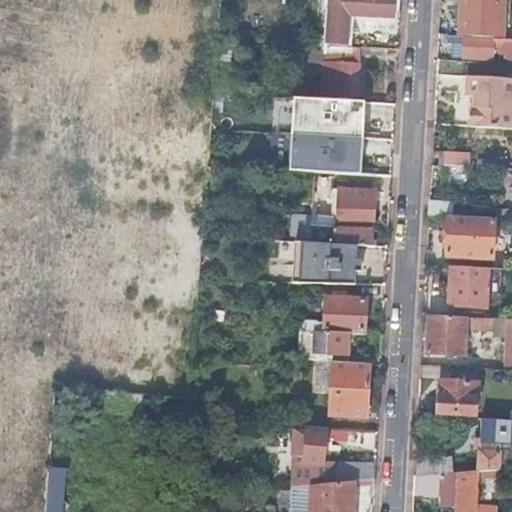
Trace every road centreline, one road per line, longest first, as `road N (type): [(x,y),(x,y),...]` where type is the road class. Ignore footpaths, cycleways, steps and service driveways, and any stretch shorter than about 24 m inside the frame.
road 1 (residential): [(418,0),(390,511)]
road 2 (unknown): [(65,0),(55,82),(12,146),(0,296)]
